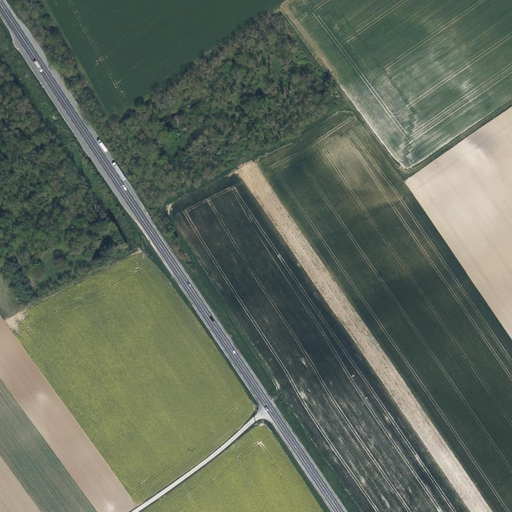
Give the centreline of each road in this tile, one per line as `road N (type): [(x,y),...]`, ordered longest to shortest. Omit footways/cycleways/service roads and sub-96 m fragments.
road 1 (primary): [(339,511),(0,3)]
road 2 (track): [(284,2),(406,174),(511,102)]
road 3 (track): [(178,226),(279,385),(268,406)]
road 4 (track): [(134,511),(268,406)]
